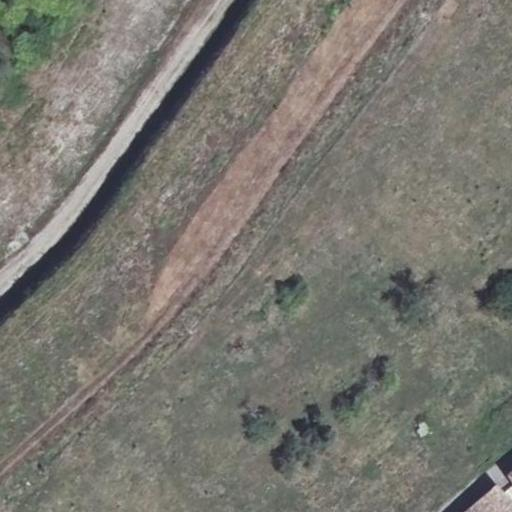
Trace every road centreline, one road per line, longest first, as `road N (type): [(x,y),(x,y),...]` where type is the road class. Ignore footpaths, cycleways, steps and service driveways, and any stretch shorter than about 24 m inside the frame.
road 1 (track): [(0,471),(133,353),(193,283),(402,0)]
road 2 (track): [(220,0),(105,166),(0,284)]
